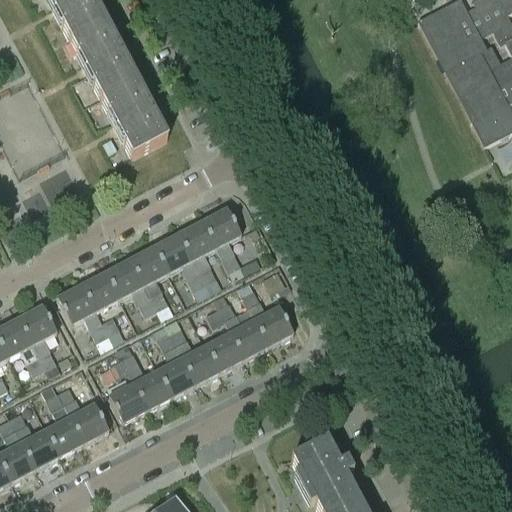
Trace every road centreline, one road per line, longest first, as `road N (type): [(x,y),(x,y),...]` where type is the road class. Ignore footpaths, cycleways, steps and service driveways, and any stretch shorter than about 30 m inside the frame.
road 1 (residential): [(62,503),(347,356)]
road 2 (residential): [(0,286),(245,158)]
road 3 (residential): [(347,356),(245,158)]
road 4 (residential): [(245,158),(160,0)]
road 5 (residential): [(429,511),(347,356)]
